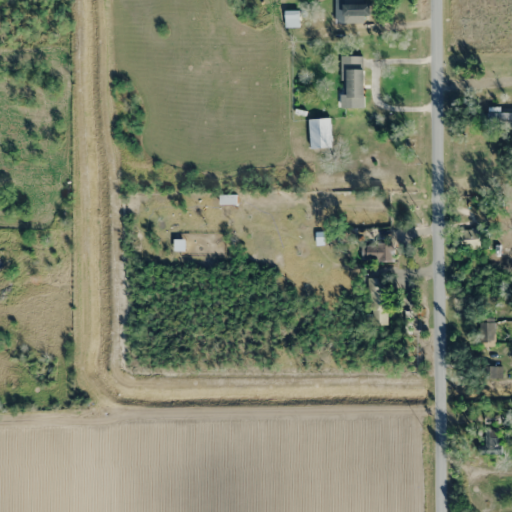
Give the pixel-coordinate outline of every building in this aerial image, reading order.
[(371,4),(342,4),(342,22),(371,22),(371,4)] [(363,56),(343,56),(343,97),(363,97),(363,56)] [(511,112),(479,113),(479,123),(511,122),(511,112)] [(331,149),(330,119),(308,119),(309,149),(331,149)] [(304,215),(304,245),(336,245),(336,231),(330,231),(330,215),(304,215)] [(393,261),(393,242),(363,242),(363,261),(393,261)] [(350,290),(350,278),(316,278),(316,290),(350,290)] [(368,325),(385,324),(385,278),(368,278),(368,325)] [(313,300),(313,279),(297,279),(297,300),(313,300)] [(499,367),(484,367),(484,378),(499,378),(499,367)] [(497,454),(497,427),(484,427),(484,446),(478,446),(478,454),(497,454)]
